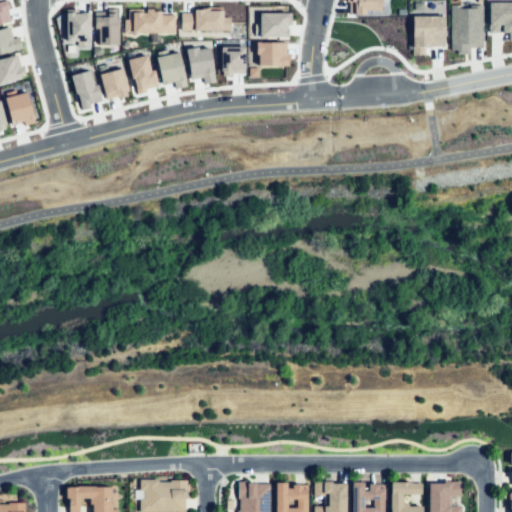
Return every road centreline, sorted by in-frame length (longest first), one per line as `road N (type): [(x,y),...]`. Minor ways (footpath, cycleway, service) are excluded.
road 1 (residential): [(0,482),(47,472),(488,467)]
road 2 (residential): [(0,159),(202,107),(338,98)]
road 3 (residential): [(34,0),(66,141)]
